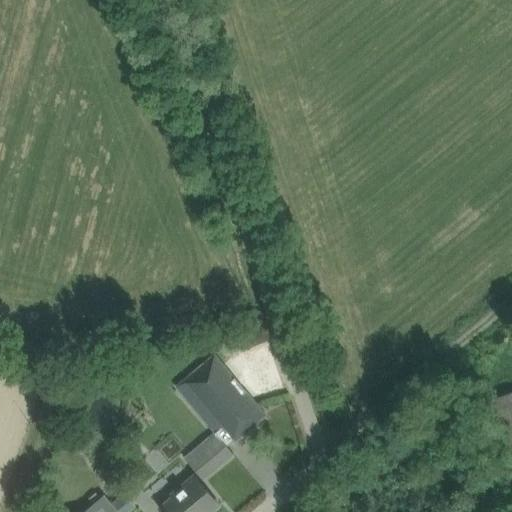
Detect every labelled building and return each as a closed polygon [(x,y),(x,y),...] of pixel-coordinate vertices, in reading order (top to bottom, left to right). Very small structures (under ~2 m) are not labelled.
[(214,354),(176,386),(215,432),(227,446),(228,447),(266,415),(214,354)] [(511,488),(511,390),(481,402),(511,488)] [(227,446),(215,432),(185,457),(197,471),(227,446)] [(173,496),(159,508),(162,511),(210,511),(219,505),(194,475),(172,494),(173,496)] [(487,484),(472,491),(448,502),(452,511),(481,511),(496,505),(487,484)] [(232,511),(238,511),(255,498),(249,491),(229,509),(232,511)] [(119,511),(103,493),(81,511),(119,511)]
